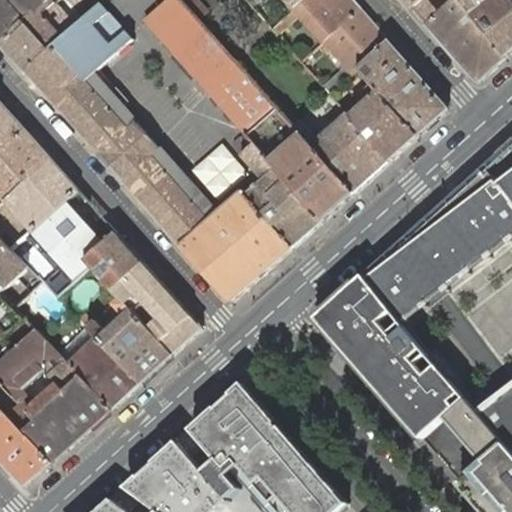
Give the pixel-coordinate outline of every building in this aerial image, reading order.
[(0,0),(0,40),(2,43),(40,9),(50,0),(0,0)] [(2,43),(28,72),(66,38),(78,26),(57,4),(61,0),(50,0),(40,9),(2,43)] [(117,0),(108,0),(104,4),(115,17),(125,8),(117,0)] [(181,0),(168,0),(170,2),(147,23),(213,99),(223,91),(245,71),(189,8),(181,0)] [(195,0),(181,0),(189,8),(196,1),(195,0)] [(362,9),(353,0),(305,0),(296,9),(284,20),(273,30),(279,35),(289,26),(301,15),(325,43),(362,9)] [(305,0),(287,0),(296,9),(305,0)] [(406,0),(415,9),(425,0),(406,0)] [(481,82),(508,57),(462,0),(456,0),(441,13),(429,0),(425,0),(415,9),(428,25),(479,82),(481,82)] [(511,0),(462,0),(508,57),(511,54),(511,0)] [(28,72),(183,246),(212,221),(219,216),(169,159),(132,117),(115,97),(126,87),(107,65),(135,41),(130,35),(140,26),(125,8),(115,17),(104,4),(78,26),(66,38),(28,72)] [(391,42),(362,9),(325,43),(348,68),(325,88),(331,94),(354,75),(360,70),(391,42)] [(449,108),(391,42),(360,70),(364,74),(373,84),(382,94),(420,136),(449,110),(449,108)] [(285,115),(245,71),(223,91),(213,99),(241,130),(246,137),(235,147),(244,156),(260,175),(268,183),(263,188),(257,192),(250,199),(295,249),(324,222),(281,172),(272,161),(257,145),(254,142),(266,132),(285,115)] [(382,94),(375,99),(353,118),(392,162),(420,136),(382,94)] [(14,115),(2,101),(0,102),(0,155),(28,131),(14,115)] [(302,120),(295,126),(302,134),(303,135),(312,145),(356,194),(392,162),(353,118),(349,114),(319,140),(310,129),(302,120)] [(295,126),(285,115),(266,132),(254,142),(257,145),(272,161),(281,172),(324,222),(356,194),(312,145),(303,135),(302,134),(295,126)] [(54,160),(28,131),(0,155),(0,194),(6,202),(54,160)] [(82,191),(54,160),(6,202),(0,206),(0,222),(14,211),(33,233),(82,191)] [(446,219),(493,175),(488,169),(387,262),(423,307),(480,262),(446,219)] [(511,186),(506,190),(503,186),(493,175),(446,219),(480,262),(511,237),(511,390),(483,413),(509,444),(511,446),(511,186)] [(511,180),(503,186),(506,190),(511,186),(511,180)] [(19,245),(13,250),(29,268),(41,278),(42,277),(47,281),(61,299),(95,267),(89,260),(119,233),(82,191),(33,233),(19,245)] [(235,302),(295,249),(250,199),(245,193),(219,216),(212,221),(183,246),(233,302),(234,302),(235,302)] [(0,237),(13,250),(19,245),(0,225),(0,237)] [(146,262),(119,233),(89,260),(95,267),(115,291),(126,280),(146,262)] [(0,281),(7,288),(19,278),(29,268),(13,250),(0,237),(0,281)] [(193,316),(146,262),(126,280),(115,291),(122,298),(130,307),(131,306),(134,310),(162,343),(174,356),(204,329),(205,329),(205,328),(204,328),(193,316)] [(387,262),(370,276),(405,321),(423,307),(387,262)] [(370,276),(368,273),(319,317),(318,318),(358,364),(361,368),(423,439),(425,438),(451,415),(470,398),(426,348),(423,344),(409,326),(370,276)] [(97,321),(90,327),(98,336),(101,339),(144,383),(174,356),(162,343),(134,310),(131,306),(130,307),(122,298),(115,304),(126,316),(108,333),(97,321)] [(0,381),(30,412),(39,422),(27,433),(55,464),(85,437),(115,410),(70,364),(61,355),(38,331),(14,352),(10,356),(2,363),(2,364),(0,366),(0,381)] [(115,410),(144,383),(101,339),(98,336),(74,360),(65,351),(61,355),(70,364),(115,410)] [(28,488),(55,464),(27,433),(39,422),(30,412),(0,381),(0,406),(2,409),(0,410),(0,460),(26,488),(27,488),(28,488)] [(222,511),(223,511),(256,481),(273,502),(282,511),(342,511),(345,510),(351,504),(283,426),(246,384),(236,392),(199,425),(162,458),(114,502),(102,511),(222,511)] [(483,413),(470,398),(451,415),(490,461),(509,444),(483,413)] [(465,484),(464,485),(487,511),(511,511),(511,446),(509,444),(490,461),(465,484)]
